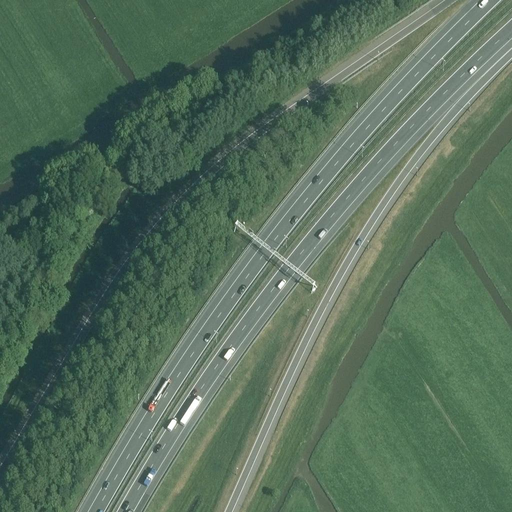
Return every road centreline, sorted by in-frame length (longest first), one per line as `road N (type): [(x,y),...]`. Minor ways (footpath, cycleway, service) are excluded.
road 1 (motorway): [(450,0),(248,140),(184,196),(108,291),(0,473)]
road 2 (motorway): [(489,0),(306,200),(177,376),(96,511)]
road 3 (motorway): [(130,511),(262,309),(332,219),(482,59)]
road 4 (motorway): [(230,511),(320,312),(482,59)]
